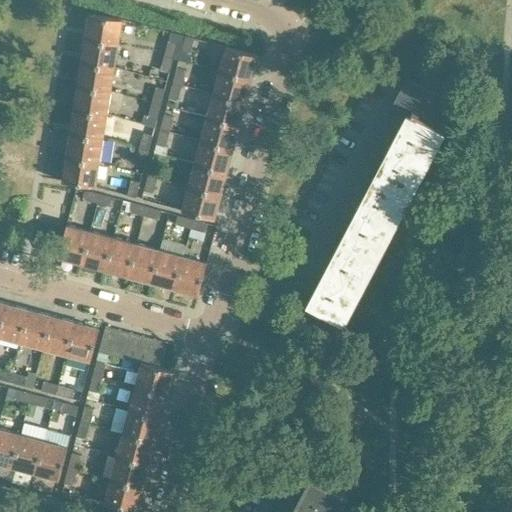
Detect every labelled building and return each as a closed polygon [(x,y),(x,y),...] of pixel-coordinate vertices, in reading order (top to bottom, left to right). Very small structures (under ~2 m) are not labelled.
[(122,19),(89,14),(85,37),(119,43),(122,19)] [(185,35),(181,51),(190,53),(194,38),(185,35)] [(85,37),(81,61),(115,67),(119,43),(85,37)] [(166,39),(162,54),(171,57),(175,42),(166,39)] [(219,70),(252,78),(258,55),(226,46),(219,70)] [(171,57),(162,54),(158,70),(167,72),(171,57)] [(115,67),(81,61),(77,85),(111,91),(115,67)] [(177,67),(173,82),(182,85),(186,69),(177,67)] [(246,102),(252,78),(219,70),(213,93),(246,102)] [(393,104),(407,111),(409,113),(410,112),(436,125),(447,103),(439,99),(441,95),(407,77),(393,104)] [(182,85),(173,82),(169,97),(178,100),(182,85)] [(77,85),(74,109),(107,114),(111,91),(77,85)] [(154,86),(150,101),(159,103),(163,88),(154,86)] [(207,116),(240,125),(246,102),(213,93),(207,116)] [(159,103),(150,101),(146,116),(155,119),(159,103)] [(107,114),(74,109),(70,133),(103,138),(107,114)] [(375,175),(412,194),(445,130),(436,125),(410,112),(409,113),(407,111),(407,112),(394,137),(388,149),(375,175)] [(164,114),(160,129),(169,131),(173,116),(164,114)] [(155,127),(157,119),(155,119),(146,116),(144,116),(141,124),(155,127)] [(233,148),(240,125),(207,116),(201,140),(233,148)] [(169,131),(160,129),(156,144),(165,147),(169,131)] [(141,132),(137,147),(146,150),(150,135),(141,132)] [(70,133),(66,157),(99,162),(103,138),(70,133)] [(194,163),(227,172),(233,148),(201,140),(194,163)] [(146,150),(137,147),(133,163),(142,165),(146,150)] [(99,162),(66,157),(62,181),(96,186),(99,162)] [(152,161),(148,176),(157,178),(161,163),(152,161)] [(188,186),(221,195),(227,172),(194,163),(188,186)] [(341,239),(378,258),(412,194),(375,175),(361,201),(360,201),(354,213),(355,213),(341,239)] [(157,178),(148,176),(144,191),(153,193),(157,178)] [(134,196),(138,181),(129,179),(125,194),(134,196)] [(215,219),(221,195),(188,186),(182,210),(215,219)] [(83,198),(98,202),(100,194),(95,192),(85,191),(83,198)] [(115,198),(100,194),(98,202),(113,206),(115,198)] [(129,211),(144,215),(147,206),(131,202),(129,211)] [(147,206),(144,215),(160,219),(162,210),(147,206)] [(175,224),(191,228),(193,219),(178,215),(175,224)] [(208,223),(193,219),(191,228),(205,232),(208,223)] [(62,241),(58,257),(81,263),(90,230),(67,224),(62,241)] [(81,263),(105,269),(113,237),(90,230),(81,263)] [(128,275),(137,243),(130,241),(113,237),(105,269),(128,275)] [(321,277),(308,302),(308,301),(307,303),(344,323),(378,258),(341,239),(327,265),(327,264),(321,276),(321,277)] [(152,282),(160,249),(137,243),(128,275),(152,282)] [(152,282),(175,288),(184,255),(160,249),(152,282)] [(198,294),(207,262),(184,255),(175,288),(198,294)] [(0,325),(0,335),(21,341),(29,309),(6,303),(0,325)] [(21,341),(44,348),(52,315),(29,309),(21,341)] [(76,321),(52,315),(44,348),(67,354),(76,321)] [(67,354),(91,360),(99,328),(76,321),(67,354)] [(106,326),(99,351),(108,354),(113,355),(120,329),(106,326)] [(120,329),(113,355),(125,358),(131,332),(120,329)] [(131,332),(125,358),(136,361),(143,335),(131,332)] [(143,335),(136,361),(141,362),(148,364),(155,339),(143,335)] [(155,339),(148,364),(161,367),(168,342),(155,339)] [(99,352),(97,360),(106,362),(108,354),(99,351),(99,352)] [(97,360),(93,374),(102,377),(106,362),(97,360)] [(161,367),(148,364),(141,362),(141,363),(135,386),(168,394),(174,370),(161,367)] [(0,369),(0,378),(10,381),(12,373),(0,369)] [(12,373),(10,381),(25,385),(27,377),(12,373)] [(93,374),(89,389),(98,392),(102,377),(93,374)] [(44,381),(42,390),(56,394),(59,385),(44,381)] [(59,385),(56,394),(71,398),(73,389),(59,385)] [(162,417),(168,394),(135,386),(129,409),(162,417)] [(17,389),(14,399),(29,403),(32,393),(17,389)] [(46,397),(32,393),(29,403),(43,407),(46,397)] [(55,400),(52,409),(51,415),(60,418),(61,412),(64,402),(55,400)] [(79,406),(64,402),(61,412),(76,415),(79,406)] [(85,406),(81,421),(90,423),(94,409),(85,406)] [(129,409),(123,432),(155,441),(162,417),(129,409)] [(81,421),(77,436),(86,438),(90,423),(81,421)] [(21,433),(12,466),(35,472),(47,428),(24,422),(21,433)] [(0,462),(12,466),(21,433),(0,427),(0,462)] [(47,428),(35,472),(59,478),(71,434),(47,427),(47,428)] [(123,432),(117,455),(149,464),(155,441),(123,432)] [(72,452),(68,467),(77,470),(81,455),(72,452)] [(117,455),(110,478),(143,487),(149,464),(117,455)] [(68,467),(64,482),(73,485),(77,470),(68,467)] [(338,511),(348,494),(311,474),(310,476),(297,501),(290,511),(338,511)] [(137,511),(143,487),(110,478),(104,502),(137,511)]
